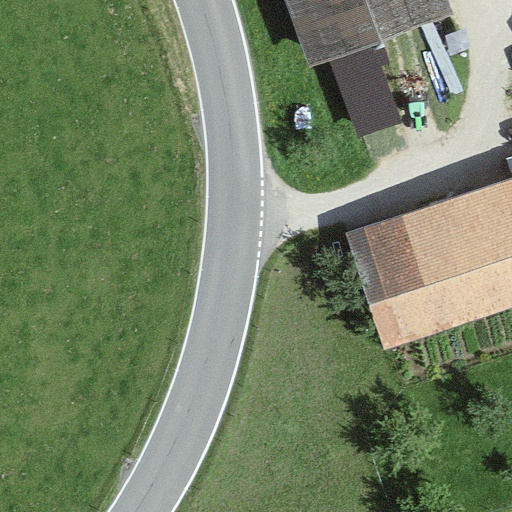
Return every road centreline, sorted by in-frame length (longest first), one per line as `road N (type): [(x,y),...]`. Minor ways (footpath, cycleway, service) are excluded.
road 1 (tertiary): [(201,0),(231,121),(235,204),(226,284),(206,372),(142,511)]
road 2 (unknown): [(235,204),(421,140),(463,88),(482,0)]
